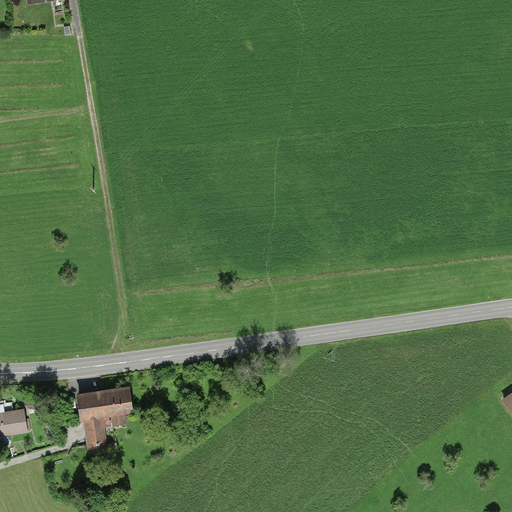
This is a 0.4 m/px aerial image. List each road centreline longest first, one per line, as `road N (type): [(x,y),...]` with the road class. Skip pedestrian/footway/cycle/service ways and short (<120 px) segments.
road 1 (primary): [(0,372),(511,306)]
road 2 (track): [(71,0),(126,339)]
